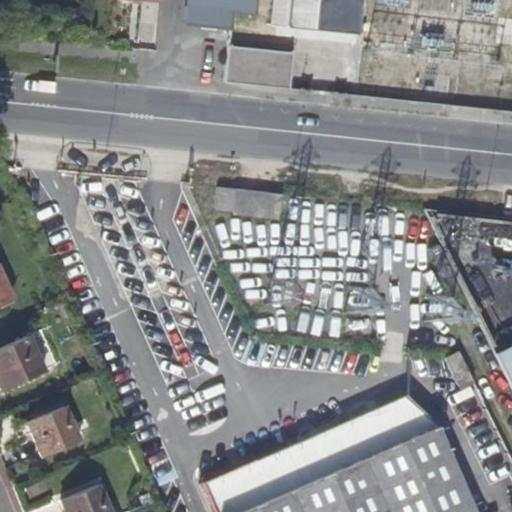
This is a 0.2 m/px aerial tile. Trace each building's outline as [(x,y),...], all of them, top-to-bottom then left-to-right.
[(183,0),(182,24),(225,29),(228,10),(251,13),(252,0),(265,0),(265,24),(341,31),(344,0),(183,0)] [(254,47),(249,84),(299,90),(300,52),(254,47)] [(290,173),(288,194),(285,220),(366,228),(371,182),(290,173)] [(259,191),(233,188),(231,214),(275,219),(277,193),(259,191)] [(385,249),(383,277),(439,282),(440,255),(385,249)] [(0,350),(0,393),(38,377),(22,341),(0,350)] [(511,344),(492,355),(511,395),(511,344)] [(469,384),(454,355),(442,362),(456,390),(469,384)] [(20,420),(36,457),(72,442),(56,404),(20,420)] [(469,511),(430,425),(236,511),(469,511)] [(102,511),(91,485),(54,500),(59,511),(102,511)]
